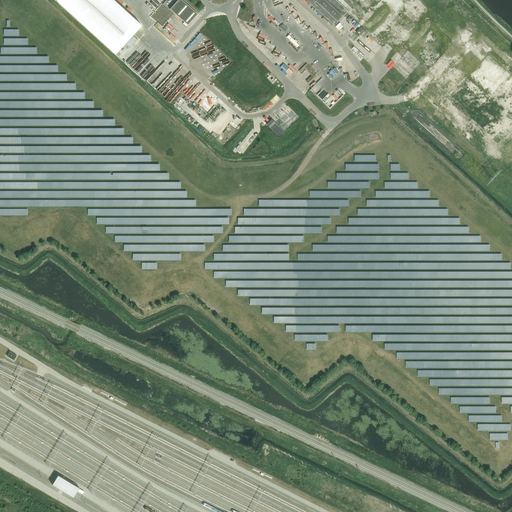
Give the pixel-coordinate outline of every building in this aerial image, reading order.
[(113,0),(56,0),(56,1),(115,54),(142,25),(113,0)] [(306,0),(335,26),(348,11),(336,0),(306,0)] [(183,1),(173,12),(188,25),(198,14),(183,1)] [(126,44),(131,48),(137,40),(133,36),(126,44)] [(437,52),(433,56),(438,61),(442,57),(437,52)] [(440,386),(440,394),(451,394),(451,386),(454,386),(454,379),(431,378),(431,386),(440,386)] [(78,487),(56,475),(55,477),(52,481),(50,484),(72,497),(74,494),(76,490),(78,487)]
